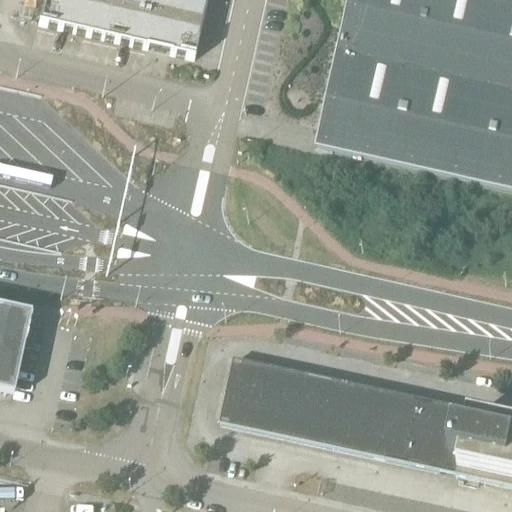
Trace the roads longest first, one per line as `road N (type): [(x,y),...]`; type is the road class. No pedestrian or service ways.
road 1 (unclassified): [(196,300),(511,342)]
road 2 (unclassified): [(511,325),(203,253)]
road 3 (unclassified): [(174,249),(147,265),(113,266),(0,254)]
road 4 (unclassified): [(131,208),(119,184),(39,110),(0,101)]
road 5 (unclassified): [(0,275),(168,297)]
road 6 (unclassified): [(224,107),(196,143),(174,249)]
road 7 (unclassified): [(292,511),(142,479)]
road 8 (unclassified): [(203,253),(224,107)]
road 9 (unclassified): [(142,479),(0,447)]
road 10 (unclassified): [(131,208),(0,173)]
